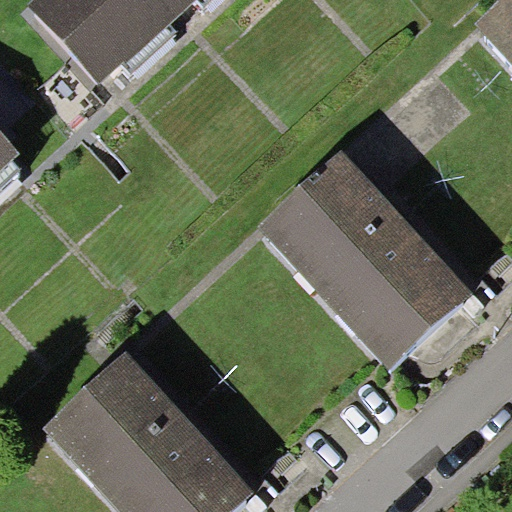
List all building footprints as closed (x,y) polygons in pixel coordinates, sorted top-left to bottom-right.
[(197,0),(42,0),(38,4),(108,81),(197,0)] [(511,0),(502,0),(477,23),(511,60),(511,0)] [(339,157),(258,234),(385,367),(466,290),(339,157)] [(0,190),(13,178),(0,163),(0,190)] [(227,511),(252,489),(128,357),(48,431),(124,511),(227,511)]
